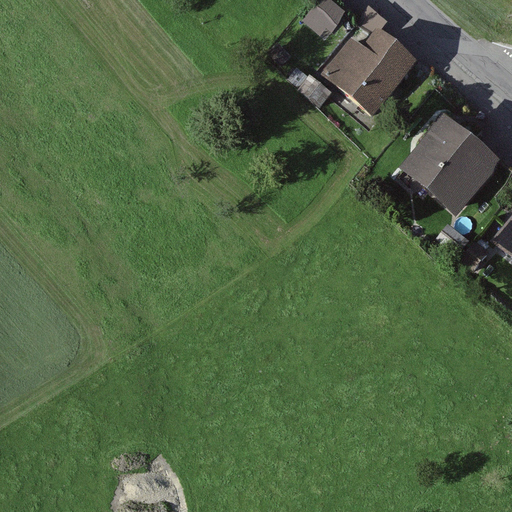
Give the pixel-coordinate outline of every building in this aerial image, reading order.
[(310,0),(308,6),(331,19),(341,0),(310,0)] [(511,0),(469,0),(466,5),(511,41),(511,0)] [(358,43),(323,86),(371,126),(418,69),(382,40),(371,54),(358,43)] [(451,130),(413,177),(464,218),(502,171),(451,130)] [(511,234),(494,254),(511,270),(511,234)]
